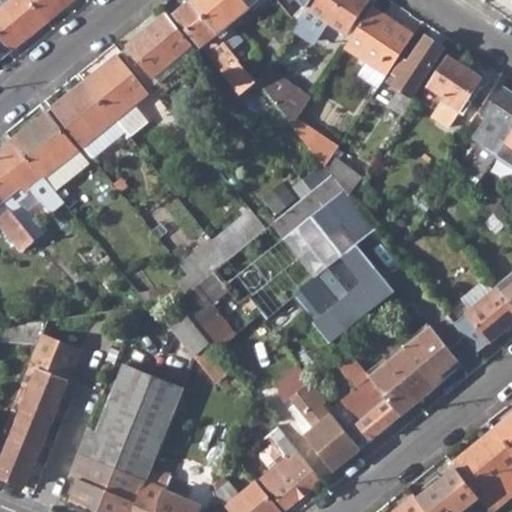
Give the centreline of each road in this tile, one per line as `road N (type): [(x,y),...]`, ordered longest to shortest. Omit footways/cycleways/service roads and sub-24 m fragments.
road 1 (residential): [(335,511),(511,368)]
road 2 (residential): [(0,105),(129,0)]
road 3 (residential): [(38,511),(83,393)]
